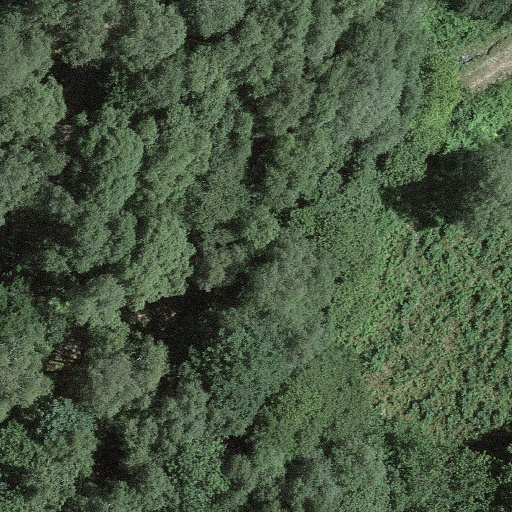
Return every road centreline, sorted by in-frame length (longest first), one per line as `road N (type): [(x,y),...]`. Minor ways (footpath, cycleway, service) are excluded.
road 1 (track): [(0,384),(203,268),(480,66),(511,52)]
road 2 (track): [(109,0),(43,137),(0,194)]
